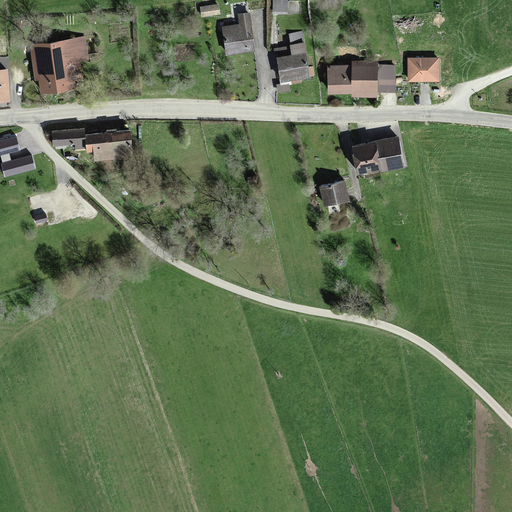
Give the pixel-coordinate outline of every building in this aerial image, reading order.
[(221,24),(224,54),(252,51),(249,21),(221,24)] [(83,39),(31,46),(35,80),(39,80),(41,91),(82,86),(78,59),(85,58),(83,39)] [(292,57),(277,59),(280,80),(307,76),(303,46),(291,48),(292,57)] [(439,57),(407,58),(408,82),(440,82),(439,57)] [(352,66),(327,66),(327,93),(350,94),(350,97),(376,97),(376,92),(376,67),(376,63),(352,63),(352,66)] [(376,67),(376,92),(392,92),(393,67),(376,67)] [(86,121),(53,124),(54,144),(77,142),(77,148),(88,148),(87,130),(86,121)] [(132,126),(87,130),(88,148),(97,147),(98,159),(135,156),(132,126)] [(20,150),(16,137),(0,140),(0,155),(0,156),(2,163),(1,163),(5,177),(36,168),(32,155),(11,160),(9,153),(20,150)] [(397,140),(353,148),(358,174),(401,166),(397,140)] [(345,185),(320,188),(322,205),(347,202),(345,185)]
